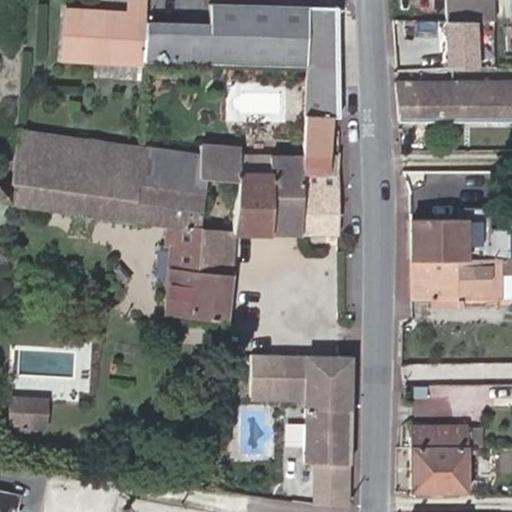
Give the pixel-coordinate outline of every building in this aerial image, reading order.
[(66,9),(63,59),(143,63),(144,61),(146,20),(146,0),(128,0),(128,13),(66,9)] [(496,20),(495,0),(447,0),(448,19),(496,20)] [(511,117),(511,81),(396,81),(400,118),(511,117)] [(328,172),(336,172),(336,156),(327,155),(328,115),(304,115),(301,156),(301,172),(328,172)] [(164,312),(225,320),(230,274),(197,268),(206,177),(200,177),(200,157),(17,131),(15,154),(12,183),(0,182),(0,201),(9,203),(168,223),(166,245),(172,245),(168,281),(164,312)] [(206,177),(197,268),(230,274),(234,232),(302,232),(301,172),(301,156),(270,155),(270,171),(239,170),(239,145),(200,143),(200,152),(200,157),(200,177),(206,177)] [(0,178),(0,182),(12,183),(15,154),(3,153),(0,178)] [(330,232),(328,172),(301,172),(302,232),(330,232)] [(0,228),(6,229),(9,203),(0,201),(0,228)] [(411,260),(466,259),(466,243),(480,243),(480,221),(411,220),(411,260)] [(161,244),(157,280),(168,281),(172,245),(166,245),(161,244)] [(500,274),(511,273),(511,258),(466,259),(411,260),(411,298),(500,296),(500,274)] [(296,354),(296,385),(317,386),(317,354),(296,354)] [(337,354),(317,354),(317,386),(316,408),(306,408),(306,461),(347,462),(349,355),(337,354)] [(245,389),(246,373),(235,373),(234,389),(245,389)] [(50,432),(52,398),(11,395),(8,429),(50,432)] [(242,453),(252,454),(254,410),(244,410),(242,453)] [(467,424),(412,424),(412,447),(467,447),(467,424)] [(466,457),(475,457),(475,447),(467,447),(412,447),(412,491),(467,490),(466,457)] [(17,508),(19,497),(0,492),(0,511),(12,511),(14,508),(17,508)]
